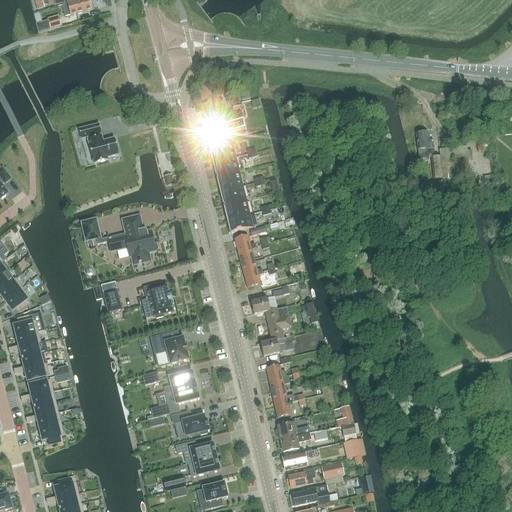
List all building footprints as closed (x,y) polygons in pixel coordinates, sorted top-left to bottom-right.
[(42,0),(45,8),(54,6),(52,0),(42,0)] [(77,15),(91,11),(88,0),(81,0),(73,2),(67,4),(68,8),(70,16),(76,15),(77,15)] [(59,18),(36,24),(38,33),(61,27),(61,26),(59,18)] [(240,90),(243,102),(250,100),(248,89),(240,90)] [(490,110),(477,111),(478,120),(490,120),(490,110)] [(509,111),(498,112),(498,120),(510,119),(510,122),(511,121),(511,113),(509,114),(509,111)] [(205,140),(232,133),(245,129),(240,113),(219,118),(221,125),(202,130),(205,140)] [(99,125),(78,130),(81,140),(87,138),(94,165),(108,161),(107,158),(119,156),(114,139),(103,142),(99,125)] [(434,155),(434,149),(433,140),(428,140),(428,134),(423,134),(423,132),(419,133),(419,135),(416,135),(419,159),(429,158),(429,156),(434,155)] [(254,139),(242,142),(245,151),(257,148),(254,139)] [(232,145),(210,151),(213,164),(235,158),(232,145)] [(438,147),(440,158),(442,178),(443,182),(458,180),(456,160),(468,159),(467,148),(446,149),(446,146),(438,147)] [(163,152),(167,162),(174,159),(169,149),(163,152)] [(235,158),(213,164),(216,177),(239,172),(235,158)] [(469,179),(468,160),(457,161),(459,180),(469,179)] [(0,200),(6,196),(6,197),(7,196),(6,195),(0,186),(3,184),(4,185),(10,180),(3,169),(1,170),(0,169),(0,200)] [(239,174),(217,179),(220,193),(242,187),(239,174)] [(173,186),(171,176),(165,178),(167,187),(173,186)] [(242,187),(220,193),(223,206),(246,200),(242,187)] [(224,208),(227,221),(249,215),(246,202),(224,208)] [(249,215),(227,221),(230,234),(244,231),(244,230),(253,228),(249,215)] [(136,231),(142,229),(139,217),(123,221),(126,234),(126,235),(137,233),(136,231)] [(86,241),(100,238),(95,221),(82,224),(86,241)] [(263,227),(250,231),(252,237),(265,233),(263,227)] [(126,235),(124,235),(107,239),(108,243),(111,252),(127,248),(129,258),(132,257),(134,266),(138,264),(139,265),(141,265),(141,264),(145,263),(147,262),(148,261),(149,260),(149,259),(149,258),(149,257),(148,253),(156,252),(151,232),(147,233),(146,232),(145,231),(144,231),(143,231),(142,229),(136,231),(137,233),(126,235)] [(238,252),(255,247),(255,245),(250,246),(248,237),(235,241),(238,252)] [(167,256),(175,255),(174,246),(166,247),(167,256)] [(256,250),(255,247),(238,252),(241,265),(254,262),(251,251),(256,250)] [(257,272),(254,262),(241,265),(245,278),(262,273),(262,271),(257,272)] [(264,280),(262,273),(245,278),(248,290),(261,286),(260,281),(264,280)] [(0,278),(0,291),(13,282),(12,282),(6,274),(0,278)] [(0,291),(0,295),(5,302),(22,289),(16,279),(12,282),(13,282),(0,291)] [(159,285),(144,289),(147,301),(148,300),(153,318),(156,317),(156,319),(164,318),(163,315),(174,313),(167,285),(160,287),(159,285)] [(22,289),(5,302),(12,311),(16,308),(20,313),(30,306),(26,301),(30,298),(22,289)] [(117,291),(103,294),(108,314),(122,310),(117,291)] [(266,317),(278,315),(277,310),(270,312),(267,299),(252,303),(255,316),(265,313),(266,317)] [(279,320),(278,315),(266,317),(272,342),(284,340),(284,339),(282,331),(291,329),(289,317),(279,320)] [(14,327),(17,339),(38,333),(35,322),(31,323),(29,317),(17,320),(19,326),(14,327)] [(17,339),(19,347),(19,349),(37,345),(41,344),(38,333),(17,339)] [(170,334),(150,339),(153,350),(163,348),(164,354),(167,353),(170,365),(178,363),(178,365),(180,364),(180,363),(188,361),(186,353),(187,353),(186,347),(185,347),(183,339),(172,342),(170,334)] [(272,342),(261,344),(264,358),(280,354),(278,346),(295,342),(293,337),(284,339),(284,340),(272,342)] [(19,347),(14,348),(15,353),(20,351),(22,359),(21,359),(21,360),(39,355),(37,345),(19,349),(19,347)] [(21,360),(22,361),(24,368),(19,369),(20,374),(25,372),(25,370),(46,365),(43,354),(39,355),(21,360)] [(46,365),(25,370),(25,372),(28,382),(49,376),(46,365)] [(167,366),(159,367),(160,378),(168,377),(167,366)] [(269,382),(288,378),(288,377),(287,377),(285,372),(281,373),(280,367),(266,370),(269,382)] [(194,382),(192,373),(169,379),(171,387),(164,389),(165,394),(195,386),(195,383),(196,383),(195,382),(194,382)] [(157,374),(143,378),(145,386),(159,383),(157,374)] [(290,384),(288,378),(269,382),(272,395),(285,391),(284,385),(290,384)] [(53,393),(50,381),(29,387),(31,396),(32,398),(53,393)] [(195,386),(165,394),(167,399),(173,397),(176,406),(199,400),(197,391),(197,390),(197,389),(196,390),(195,386)] [(287,396),(285,391),(272,395),(275,407),(288,404),(295,402),(293,395),(287,396)] [(56,403),(53,393),(32,398),(31,396),(26,397),(27,402),(32,400),(34,408),(33,408),(34,409),(56,403)] [(34,409),(34,410),(36,417),(31,418),(32,423),(37,421),(37,419),(58,414),(56,403),(34,409)] [(291,416),(288,404),(275,407),(278,419),(291,416)] [(151,410),(153,419),(168,416),(166,407),(151,410)] [(353,425),(349,407),(340,409),(344,427),(353,425)] [(190,413),(171,418),(173,425),(174,425),(182,423),(185,437),(186,438),(200,434),(200,436),(207,434),(207,432),(208,432),(209,432),(209,431),(206,422),(207,422),(206,421),(205,421),(205,422),(204,417),(191,420),(190,413)] [(61,424),(58,414),(37,419),(37,421),(39,430),(61,424)] [(178,439),(185,437),(182,423),(174,425),(178,439)] [(39,430),(42,441),(47,440),(49,446),(61,443),(59,437),(64,436),(61,424),(39,430)] [(280,441),(309,435),(307,428),(299,430),(295,430),(294,424),(278,428),(278,430),(276,431),(277,434),(279,435),(280,441)] [(357,424),(354,425),(341,428),(345,444),(356,441),(355,435),(359,435),(357,424)] [(310,441),(309,435),(280,441),(283,453),(299,450),(298,444),(301,443),(310,441)] [(342,444),(346,461),(358,458),(354,442),(342,444)] [(195,443),(175,448),(177,455),(190,452),(193,464),(216,458),(213,444),(196,449),(195,443)] [(317,451),(282,458),(285,472),(307,467),(306,460),(318,457),(317,451)] [(220,472),(216,458),(193,464),(188,465),(191,479),(220,472)] [(325,481),(342,477),(344,476),(341,464),(322,468),(325,481)] [(303,472),(304,475),(288,478),(291,490),(313,485),(312,479),(315,478),(313,470),(303,472)] [(78,495),(76,484),(75,484),(74,478),(58,482),(59,488),(54,489),(57,498),(57,500),(78,495)] [(183,478),(164,483),(166,492),(185,488),(183,478)] [(227,498),(224,484),(222,484),(221,482),(213,484),(214,486),(202,489),(205,503),(200,504),(202,511),(223,507),(221,500),(227,498)] [(293,500),(290,500),(292,508),(294,507),(295,508),(317,503),(318,507),(330,504),(327,487),(307,491),(307,493),(292,496),(293,500)] [(7,495),(2,497),(1,491),(0,490),(0,511),(11,510),(12,510),(12,509),(11,509),(8,496),(8,495),(7,495)] [(81,505),(78,495),(57,500),(57,498),(47,501),(48,505),(58,502),(59,509),(59,510),(81,505)]
